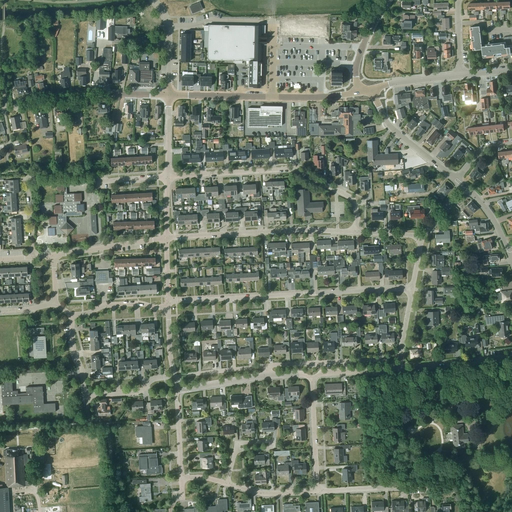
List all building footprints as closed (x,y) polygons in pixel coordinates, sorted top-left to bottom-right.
[(197,3),(189,6),(192,13),(200,10),(197,3)] [(412,28),(412,25),(414,25),(414,16),(403,15),(403,21),(402,21),(402,28),(412,28)] [(440,23),(440,25),(443,25),(443,30),(449,29),(449,18),(444,18),(444,15),(438,16),(438,19),(442,19),(443,23),(440,23)] [(322,22),(293,22),(293,19),(290,19),(288,19),(285,19),(282,19),(282,34),(322,35),(322,22)] [(356,31),(350,30),(350,29),(351,29),(351,23),(342,23),(341,32),(347,32),(347,39),(353,40),(353,36),(356,36),(356,31)] [(244,79),(244,86),(260,87),(261,44),(264,44),(265,39),(265,29),(265,26),(208,25),(208,26),(204,25),(204,30),(204,34),(204,47),(208,47),(207,60),(234,60),(242,61),(244,61),(244,68),(247,68),(247,69),(249,69),(249,78),(247,78),(247,79),(244,79)] [(511,57),(511,36),(503,37),(504,43),(482,46),(480,26),(470,27),(473,50),(482,49),(483,57),(505,55),(506,58),(511,57)] [(411,33),(411,41),(414,41),(414,37),(420,37),(420,33),(411,33)] [(384,44),(392,44),(392,40),(396,40),(396,42),(399,42),(400,35),(398,35),(398,36),(394,36),(394,34),(386,34),(385,35),(385,39),(384,39),(384,44)] [(415,51),(414,51),(414,59),(421,58),(420,53),(424,53),(424,44),(420,44),(414,44),(414,45),(415,51)] [(450,44),(444,44),(444,50),(444,58),(451,57),(451,56),(453,56),(453,50),(450,50),(450,44)] [(436,58),(436,52),(439,52),(439,47),(435,47),(435,48),(428,48),(428,58),(436,58)] [(102,62),(99,62),(99,82),(103,82),(103,83),(109,83),(109,78),(109,72),(111,72),(111,51),(104,51),(104,54),(102,53),(102,62)] [(390,74),(390,70),(388,70),(388,66),(387,66),(387,62),(389,62),(389,52),(382,52),(382,55),(377,55),(377,59),(375,59),(375,69),(382,69),(382,71),(387,71),(387,74),(390,74)] [(130,65),(130,66),(129,83),(153,84),(153,70),(149,70),(149,62),(140,62),(140,66),(132,66),(132,65),(130,65)] [(70,72),(69,72),(69,67),(64,68),(64,70),(63,71),(62,71),(63,72),(60,73),(61,79),(60,79),(59,80),(60,82),(61,83),(60,83),(61,87),(62,87),(68,87),(67,78),(70,78),(70,72)] [(79,85),(82,85),(83,86),(85,86),(85,85),(86,85),(86,76),(86,69),(77,69),(77,74),(78,74),(78,76),(77,76),(77,78),(78,79),(79,80),(79,85)] [(331,83),(331,85),(341,85),(341,83),(341,75),(341,69),(331,69),(331,75),(331,83)] [(122,70),(115,70),(115,76),(113,76),(113,82),(120,82),(120,79),(122,79),(122,70)] [(39,92),(45,91),(45,89),(46,88),(47,87),(47,86),(46,85),(44,85),(44,83),(43,83),(43,80),(44,79),(44,75),(42,75),(42,74),(41,75),(41,76),(38,76),(38,73),(34,74),(35,81),(37,80),(38,83),(35,83),(36,90),(38,91),(39,90),(39,92)] [(179,80),(182,80),(182,85),(187,85),(187,76),(182,76),(182,74),(179,74),(179,80)] [(200,86),(206,86),(206,77),(200,76),(200,74),(197,74),(197,80),(200,80),(200,86)] [(230,88),(230,80),(227,80),(227,74),(221,74),(221,80),(221,84),(221,89),(228,89),(228,88),(230,88)] [(20,80),(14,81),(15,90),(17,89),(18,95),(28,93),(27,87),(26,87),(26,85),(25,85),(25,84),(27,84),(26,81),(20,82),(20,80)] [(487,89),(487,95),(493,95),(497,95),(497,89),(496,89),(496,81),(490,82),(490,89),(487,89)] [(465,89),(464,89),(465,101),(471,101),(471,103),(475,102),(475,95),(472,95),(472,88),(470,88),(470,84),(465,84),(465,89)] [(442,92),(442,95),(443,95),(444,100),(449,99),(450,102),(453,102),(452,94),(449,94),(448,89),(447,89),(447,87),(446,87),(446,86),(443,87),(442,87),(443,91),(442,91),(442,92)] [(430,96),(428,97),(428,100),(429,99),(437,99),(436,96),(437,96),(436,91),(435,91),(435,88),(431,89),(431,92),(430,93),(430,96)] [(414,110),(415,110),(429,108),(428,104),(428,100),(428,97),(425,97),(424,89),(415,90),(412,91),(412,93),(414,110)] [(396,103),(397,103),(402,103),(402,102),(411,101),(410,93),(401,94),(400,94),(395,95),(396,103)] [(412,114),(415,110),(414,110),(410,110),(409,105),(409,102),(411,102),(411,101),(402,102),(402,103),(397,103),(397,109),(397,110),(400,119),(406,117),(405,113),(411,111),(412,114)] [(98,105),(98,110),(96,110),(96,115),(109,115),(109,111),(109,104),(98,105)] [(130,109),(130,105),(125,105),(125,109),(123,109),(123,112),(125,112),(125,113),(128,113),(127,118),(130,118),(133,118),(133,114),(130,114),(130,113),(130,109)] [(141,126),(141,117),(147,117),(147,105),(140,105),(139,114),(136,114),(135,126),(141,126)] [(186,113),(185,112),(184,112),(185,106),(180,106),(180,108),(178,108),(178,120),(175,120),(175,126),(183,127),(183,116),(185,117),(186,115),(186,113)] [(248,108),(247,127),(268,127),(268,125),(281,125),(282,111),(282,106),(260,106),(260,108),(248,108)] [(78,123),(77,114),(78,114),(77,107),(68,107),(69,115),(74,115),(74,117),(73,118),(73,124),(78,123)] [(221,123),(221,116),(214,116),(214,114),(213,114),(213,107),(208,107),(208,108),(207,108),(207,121),(214,121),(214,123),(221,123)] [(240,124),(240,117),(238,117),(238,108),(230,107),(230,114),(227,114),(227,121),(234,121),(234,124),(240,124)] [(331,112),(331,116),(332,117),(338,117),(338,119),(341,119),(341,122),(332,122),(332,125),(319,126),(319,135),(343,135),(343,136),(353,136),(353,135),(363,135),(364,135),(363,134),(362,133),(361,133),(361,132),(360,131),(360,130),(359,129),(359,128),(358,126),(358,125),(358,124),(358,123),(358,119),(359,119),(358,115),(358,108),(353,108),(353,107),(352,107),(347,107),(344,107),(344,108),(338,108),(338,110),(334,110),(334,112),(331,112)] [(65,125),(63,114),(64,114),(63,108),(55,110),(56,119),(61,118),(61,121),(60,121),(61,125),(65,125)] [(292,126),(296,126),(296,135),(306,135),(306,124),(306,118),(304,118),(305,111),(294,111),(294,120),(292,120),(292,126)] [(47,127),(46,121),(44,112),(35,113),(36,122),(40,121),(41,128),(47,127)] [(19,122),(18,116),(10,118),(10,119),(9,119),(10,123),(11,122),(13,129),(20,128),(20,129),(27,128),(25,121),(19,122)] [(412,129),(417,123),(415,121),(417,118),(413,116),(411,118),(412,119),(407,125),(412,129)] [(440,120),(435,127),(439,131),(445,124),(440,120)] [(420,129),(416,133),(421,136),(425,130),(426,131),(430,125),(423,121),(418,127),(420,129)] [(319,135),(319,126),(316,125),(316,123),(309,123),(309,135),(319,135)] [(447,135),(452,139),(457,134),(451,130),(447,135)] [(427,141),(432,145),(437,139),(439,141),(442,137),(441,136),(441,135),(435,131),(432,134),(427,141)] [(458,136),(452,143),(455,146),(461,138),(458,136)] [(265,149),(260,149),(261,158),(269,158),(269,148),(272,148),(271,142),(271,137),(266,138),(265,139),(265,141),(267,142),(268,142),(269,146),(265,146),(265,149)] [(446,141),(440,148),(445,152),(451,145),(453,143),(450,141),(448,138),(446,141)] [(26,144),(29,144),(28,139),(22,140),(22,145),(14,147),(16,154),(28,152),(26,144)] [(287,145),(287,148),(283,148),(284,157),(292,156),(292,147),(295,147),(295,141),(292,141),(292,145),(287,145)] [(367,141),(368,160),(368,161),(373,160),(373,164),(397,163),(397,165),(397,154),(388,154),(388,151),(385,151),(385,154),(377,154),(377,144),(377,141),(366,141),(367,141)] [(271,142),(272,148),(274,148),(275,157),(284,157),(283,148),(278,148),(278,146),(274,146),(274,142),(271,142)] [(248,149),(248,143),(245,143),(246,147),(242,148),(242,150),(237,151),(237,160),(246,159),(246,149),(248,149)] [(261,158),(260,149),(255,150),(255,147),(251,147),(251,143),(248,143),(248,149),(251,149),(252,159),(261,158)] [(237,160),(237,151),(232,151),(232,148),(228,148),(228,144),(225,145),(225,150),(228,150),(229,160),(237,160)] [(214,152),(214,160),(214,161),(223,160),(223,150),(225,150),(225,145),(222,145),(223,149),(219,149),(219,152),(214,152)] [(191,153),(191,160),(191,162),(200,162),(199,152),(202,152),(202,146),(199,146),(199,150),(196,150),(196,153),(191,153)] [(214,161),(214,160),(214,152),(209,152),(209,149),(205,150),(205,146),(202,146),(202,152),(205,152),(206,161),(214,161)] [(467,151),(467,152),(461,146),(459,149),(453,155),(458,160),(463,153),(465,154),(465,155),(468,152),(467,151)] [(152,163),(152,160),(151,156),(147,156),(147,153),(147,148),(144,148),(144,153),(144,156),(145,164),(152,163)] [(182,149),(182,160),(182,163),(191,162),(191,160),(191,153),(186,153),(185,151),(188,151),(188,148),(182,149)] [(308,160),(308,152),(310,152),(310,148),(304,148),(304,152),(301,152),(301,160),(308,160)] [(493,156),(493,151),(488,151),(483,157),(486,159),(487,160),(491,156),(493,156)] [(313,155),(314,165),(317,165),(317,168),(323,168),(323,160),(323,156),(320,156),(317,156),(317,155),(313,155)] [(486,171),(478,165),(475,168),(475,169),(473,172),(470,176),(472,177),(472,178),(474,179),(475,180),(478,176),(481,178),(486,171)] [(424,174),(422,168),(411,171),(412,173),(409,174),(410,179),(416,178),(415,176),(424,174)] [(350,174),(350,171),(345,171),(345,181),(348,180),(348,184),(355,184),(355,175),(355,173),(350,174)] [(368,190),(368,181),(360,182),(360,190),(368,190)] [(272,193),(272,189),(271,182),(265,182),(266,186),(263,186),(263,192),(266,192),(266,189),(269,189),(269,194),(272,193)] [(495,183),(495,186),(493,186),(493,187),(489,188),(489,191),(488,192),(489,193),(490,194),(490,195),(498,193),(497,190),(501,189),(501,188),(504,187),(503,182),(495,183)] [(67,235),(74,228),(67,222),(66,216),(82,215),(82,212),(84,212),(84,204),(80,204),(80,201),(81,201),(81,193),(66,194),(66,183),(57,183),(57,191),(62,191),(63,194),(55,194),(56,202),(60,202),(60,205),(54,205),(55,213),(57,213),(58,216),(49,217),(49,224),(51,224),(51,227),(47,228),(48,235),(55,235),(55,234),(57,234),(57,236),(58,236),(58,234),(65,233),(67,235)] [(243,192),(239,192),(239,198),(246,198),(246,194),(249,193),(248,184),(242,185),(243,192)] [(255,184),(248,184),(249,193),(253,193),(253,197),(259,197),(259,191),(256,191),(255,184)] [(408,193),(423,192),(423,184),(407,185),(408,190),(408,193)] [(433,196),(437,199),(442,193),(444,195),(450,189),(445,184),(441,188),(440,188),(433,196)] [(227,195),(230,195),(229,185),(223,186),(224,193),(220,193),(221,199),(227,199),(227,195)] [(236,185),(229,185),(230,195),(234,194),(234,198),(239,198),(239,192),(237,192),(236,185)] [(217,186),(210,187),(211,196),(215,195),(215,199),(221,199),(220,193),(218,193),(217,186)] [(195,187),(188,188),(188,197),(190,197),(193,197),(193,201),(202,200),(201,194),(195,194),(195,187)] [(201,194),(202,200),(202,203),(205,202),(205,200),(208,200),(208,196),(211,196),(210,187),(204,187),(205,194),(201,194)] [(182,197),(181,188),(175,189),(176,195),(173,196),(173,202),(176,201),(176,198),(180,197),(181,201),(184,201),(184,197),(182,197)] [(190,201),(190,197),(188,197),(188,188),(181,188),(182,197),(184,197),(187,197),(187,201),(190,201)] [(298,215),(309,215),(309,212),(322,211),(322,206),(323,206),(323,202),(309,203),(308,190),(304,190),(304,189),(297,190),(298,215)] [(500,204),(503,211),(508,209),(509,211),(511,209),(511,199),(507,202),(506,198),(502,200),(502,199),(498,201),(498,202),(499,204),(500,204)] [(478,208),(471,201),(463,208),(464,209),(461,212),(466,218),(470,215),(470,216),(478,208)] [(419,205),(407,206),(408,210),(410,210),(410,218),(415,218),(424,217),(424,209),(419,210),(419,206),(419,205)] [(250,209),(250,211),(251,220),(257,220),(257,213),(260,213),(259,206),(254,207),(254,209),(250,209)] [(235,212),(231,212),(231,221),(238,221),(238,214),(240,214),(240,207),(235,208),(235,212)] [(251,220),(250,211),(247,211),(246,207),(240,207),(240,214),(244,214),(244,220),(251,220)] [(227,208),(221,209),(221,215),(225,215),(225,222),(231,221),(231,212),(228,212),(227,208)] [(267,220),(273,220),(273,208),(270,208),(270,212),(267,213),(267,210),(264,210),(264,216),(267,216),(267,220)] [(400,219),(399,212),(393,212),(393,208),(391,208),(391,211),(390,211),(390,212),(390,219),(400,219)] [(202,210),(203,216),(206,216),(206,223),(213,222),(212,213),(209,213),(208,209),(202,210)] [(219,215),(221,215),(221,209),(216,209),(216,213),(212,213),(213,222),(219,222),(219,215)] [(203,216),(202,210),(197,210),(197,214),(192,214),(192,210),(189,210),(189,214),(190,214),(191,224),(197,223),(197,216),(203,216)] [(184,215),(183,215),(179,215),(179,211),(173,211),(174,218),(178,218),(178,224),(184,224),(184,215)] [(479,232),(489,231),(488,226),(487,223),(480,223),(480,225),(477,225),(477,219),(472,220),(469,220),(469,225),(471,225),(472,227),(472,229),(475,228),(476,231),(479,231),(479,232)] [(450,242),(449,230),(443,231),(444,234),(435,234),(435,242),(437,242),(437,245),(443,245),(443,243),(450,242)] [(490,239),(490,238),(481,241),(481,239),(477,240),(480,251),(479,252),(493,248),(491,242),(492,241),(491,239),(490,239)] [(330,250),(334,250),(334,244),(331,244),(331,240),(323,240),(323,249),(330,248),(330,250)] [(354,240),(344,241),(344,249),(348,249),(348,250),(354,249),(354,240)] [(338,249),(344,249),(344,241),(337,241),(337,244),(334,244),(334,250),(338,250),(338,249)] [(285,256),(289,256),(288,250),(285,250),(285,242),(275,243),(276,257),(279,256),(279,251),(285,251),(285,256)] [(274,257),(276,257),(275,243),(267,243),(268,252),(274,252),(274,257)] [(291,250),(288,250),(289,256),(292,256),(292,252),(298,252),(298,257),(300,257),(299,243),(291,244),(291,250)] [(303,262),(303,257),(303,252),(309,251),(309,243),(299,243),(300,257),(301,257),(301,262),(303,262)] [(379,253),(378,246),(367,246),(367,245),(362,245),(362,250),(364,250),(364,251),(364,253),(364,254),(379,253)] [(400,245),(390,245),(384,246),(384,249),(390,249),(390,253),(397,253),(397,255),(401,254),(400,245)] [(211,248),(211,255),(212,255),(212,256),(214,256),(214,255),(220,254),(219,247),(211,248)] [(248,247),(240,248),(241,255),(241,256),(243,256),(243,255),(249,255),(248,247)] [(248,247),(249,255),(249,256),(251,256),(251,254),(257,254),(257,247),(248,247)] [(203,248),(195,249),(195,256),(196,256),(196,257),(198,257),(198,256),(203,255),(203,248)] [(211,248),(203,248),(203,255),(204,255),(204,256),(206,256),(206,255),(211,255),(211,248)] [(227,256),(233,256),(232,248),(224,249),(225,257),(227,257),(227,256)] [(235,255),(241,255),(240,248),(232,248),(233,256),(233,257),(235,257),(235,255)] [(182,257),(187,256),(187,249),(179,249),(179,258),(182,258),(182,257)] [(195,249),(187,249),(187,256),(188,256),(188,257),(190,257),(190,256),(195,256),(195,249)] [(444,266),(443,255),(439,256),(438,254),(432,255),(432,265),(436,265),(436,266),(444,266)] [(486,255),(483,256),(484,260),(487,259),(490,259),(490,262),(495,262),(495,261),(499,261),(498,256),(497,254),(490,255),(486,255)] [(348,275),(352,275),(352,276),(357,276),(357,272),(355,272),(355,265),(357,265),(360,265),(360,259),(357,259),(357,262),(351,262),(351,266),(347,267),(348,275)] [(338,271),(337,265),(338,265),(337,260),(333,260),(333,266),(327,266),(327,275),(334,274),(334,271),(338,271)] [(323,264),(323,265),(316,266),(315,261),(313,261),(313,268),(318,267),(318,275),(327,275),(327,266),(326,263),(325,263),(323,264)] [(286,269),(278,269),(279,269),(279,277),(290,277),(290,274),(290,268),(290,262),(286,263),(286,269)] [(365,280),(379,280),(379,276),(383,276),(382,262),(378,262),(378,272),(365,273),(365,280)] [(269,264),(268,264),(266,264),(266,270),(270,270),(271,278),(279,277),(279,269),(278,269),(275,269),(275,268),(269,268),(269,264)] [(338,265),(337,265),(338,271),(341,271),(341,275),(348,275),(347,267),(345,267),(345,265),(338,265)] [(303,269),(299,269),(299,270),(300,278),(309,277),(309,268),(310,268),(310,266),(306,266),(306,268),(303,268),(303,269)] [(449,274),(449,267),(441,267),(441,270),(432,271),(433,284),(440,283),(440,275),(449,274)] [(300,278),(299,270),(299,269),(293,270),(293,268),(290,268),(290,274),(293,274),(293,278),(300,278)] [(502,268),(495,269),(495,268),(491,268),(491,269),(489,269),(489,273),(491,273),(491,276),(495,276),(502,276),(502,268)] [(391,270),(384,270),(385,277),(389,277),(389,279),(402,278),(401,271),(391,271),(391,270)] [(242,273),(242,281),(250,280),(250,272),(248,272),(248,273),(242,274),(242,273)] [(250,272),(250,280),(259,280),(258,272),(256,272),(256,273),(250,273),(250,272)] [(227,282),(234,281),(234,273),(232,273),(232,274),(226,275),(227,282)] [(234,281),(242,281),(242,273),(240,273),(240,274),(234,274),(234,273),(234,281)] [(197,285),(205,285),(204,276),(203,277),(203,278),(197,278),(197,277),(196,277),(197,285)] [(205,276),(204,276),(205,285),(213,284),(212,276),(211,276),(211,277),(205,278),(205,276)] [(212,276),(213,284),(221,284),(221,276),(219,276),(219,277),(213,277),(213,276),(212,276)] [(181,286),(189,286),(188,277),(187,278),(187,279),(181,279),(181,286)] [(189,286),(197,285),(196,277),(195,277),(195,278),(189,279),(189,277),(188,277),(189,286)] [(79,294),(89,294),(89,287),(93,287),(93,283),(86,283),(86,287),(79,287),(79,289),(76,290),(76,293),(79,293),(79,294)] [(442,303),(442,298),(434,298),(434,290),(426,291),(427,304),(434,303),(437,303),(437,304),(438,305),(441,305),(442,304),(442,303)] [(511,294),(511,295),(511,290),(500,291),(500,293),(496,294),(497,300),(501,300),(502,304),(511,303),(511,302),(511,294)] [(395,312),(394,303),(383,304),(383,310),(379,310),(379,317),(385,316),(385,312),(395,312)] [(378,318),(377,307),(374,307),(374,304),(363,305),(364,314),(374,313),(374,318),(378,318)] [(356,313),(356,305),(343,306),(343,314),(356,313)] [(337,314),(337,307),(325,307),(326,315),(337,314)] [(320,315),(319,308),(308,308),(309,316),(320,315)] [(270,321),(272,321),(272,318),(285,317),(285,309),(271,310),(271,311),(269,312),(270,321)] [(303,316),(302,309),(291,309),(291,317),(303,316)] [(438,325),(437,312),(427,312),(428,325),(438,325)] [(509,336),(508,326),(507,326),(507,322),(504,322),(503,315),(485,317),(486,325),(498,324),(499,337),(509,336)] [(258,328),(258,325),(262,325),(262,329),(267,329),(266,323),(264,323),(263,318),(253,318),(253,323),(250,323),(250,328),(258,328)] [(246,327),(246,319),(236,319),(237,327),(246,327)] [(230,336),(233,335),(233,328),(230,328),(230,320),(229,320),(229,321),(220,321),(220,320),(220,325),(217,325),(217,331),(221,331),(221,329),(227,329),(227,336),(230,336)] [(216,338),(215,325),(212,325),(212,321),(201,321),(202,329),(212,328),(212,333),(213,333),(214,338),(216,338)] [(198,340),(197,326),(194,326),(194,322),(183,322),(184,332),(194,332),(194,337),(195,340),(198,340)] [(379,327),(379,338),(383,338),(383,343),(393,342),(393,333),(386,334),(386,326),(386,325),(378,325),(379,327)] [(46,357),(45,335),(44,335),(44,327),(28,328),(30,355),(34,355),(34,357),(46,357)] [(89,330),(90,337),(98,336),(110,336),(109,327),(105,328),(106,332),(105,333),(98,333),(98,330),(89,330)] [(349,345),(349,337),(349,335),(342,336),(341,327),(337,328),(338,339),(342,338),(343,345),(349,345)] [(379,338),(379,327),(375,327),(375,333),(366,334),(366,344),(376,343),(376,338),(379,338)] [(356,345),(356,338),(360,337),(359,330),(356,330),(356,335),(352,335),(352,337),(349,337),(349,345),(356,345)] [(334,350),(333,342),(337,342),(336,332),(330,333),(330,342),(323,342),(324,351),(334,350)] [(465,346),(475,345),(475,342),(476,341),(477,342),(480,342),(479,335),(475,336),(475,335),(472,335),(472,336),(473,337),(467,338),(467,337),(467,336),(466,336),(466,335),(465,335),(464,335),(461,335),(462,343),(465,343),(465,346)] [(318,351),(317,344),(320,344),(319,338),(314,338),(314,342),(307,343),(308,352),(318,351)] [(302,352),(302,348),(305,348),(304,339),(298,339),(298,342),(291,343),(292,353),(302,352)] [(251,357),(250,351),(253,351),(252,341),(249,341),(249,347),(245,347),(245,349),(238,349),(239,358),(251,357)] [(196,362),(196,357),(199,357),(198,345),(198,342),(194,342),(195,352),(185,352),(186,362),(196,362)] [(286,353),(285,349),(289,349),(288,342),(283,342),(283,345),(274,345),(275,354),(286,353)] [(460,349),(459,342),(452,343),(452,344),(445,345),(446,349),(444,349),(445,353),(455,352),(454,348),(456,348),(456,349),(460,349)] [(215,360),(214,355),(218,355),(217,346),(217,345),(211,345),(211,350),(204,351),(204,361),(215,360)] [(232,359),(231,351),(235,351),(235,345),(228,346),(228,350),(220,350),(221,359),(232,359)] [(269,356),(269,348),(258,349),(258,355),(265,355),(265,356),(269,356)] [(421,357),(421,350),(415,350),(415,349),(410,349),(411,358),(416,358),(416,357),(421,357)] [(137,357),(134,357),(135,361),(131,361),(131,369),(138,369),(137,358),(140,358),(140,351),(137,351),(137,357)] [(55,411),(55,403),(43,404),(42,386),(26,387),(26,393),(18,394),(18,390),(13,391),(12,379),(4,380),(4,384),(1,385),(2,405),(33,403),(34,413),(55,411)] [(345,396),(345,382),(344,382),(344,386),(341,386),(341,384),(332,384),(332,385),(325,385),(325,383),(325,396),(326,396),(326,394),(338,394),(338,393),(340,393),(341,396),(345,396)] [(299,395),(298,386),(288,387),(288,392),(285,392),(285,399),(290,399),(290,395),(299,395)] [(275,388),(268,389),(268,397),(278,396),(278,400),(284,400),(284,394),(280,394),(279,387),(275,388)] [(241,395),(231,396),(231,405),(238,404),(238,407),(239,408),(252,407),(251,396),(247,396),(247,397),(241,397),(241,395)] [(226,409),(226,402),(222,403),(221,397),(210,397),(211,406),(220,405),(221,409),(226,409)] [(110,415),(110,406),(106,407),(106,404),(106,399),(100,399),(100,405),(101,405),(101,406),(101,408),(98,408),(99,415),(110,415)] [(146,403),(146,410),(147,410),(147,414),(154,414),(154,409),(161,408),(161,399),(151,400),(151,403),(146,403)] [(196,401),(192,401),(193,415),(199,414),(199,410),(205,409),(205,407),(207,407),(206,400),(203,401),(203,400),(202,400),(202,399),(196,399),(196,401)] [(142,410),(146,410),(146,403),(142,403),(142,400),(132,401),(132,410),(142,409),(142,410)] [(349,418),(348,410),(350,410),(350,402),(339,403),(340,419),(349,418)] [(303,420),(303,414),(304,414),(304,409),(300,409),(300,406),(292,407),(292,412),(295,412),(296,421),(303,420)] [(253,432),(253,428),(256,427),(255,419),(255,416),(252,416),(252,419),(252,421),(245,421),(245,423),(242,423),(243,433),(253,432)] [(205,432),(205,426),(208,426),(208,422),(210,421),(210,418),(205,418),(205,421),(196,422),(197,433),(205,432)] [(276,424),(276,426),(276,418),(272,418),(272,422),(261,423),(262,431),(274,430),(274,424),(276,424)] [(234,434),(234,429),(236,429),(236,422),(231,422),(231,425),(223,426),(223,434),(234,434)] [(334,442),(342,441),(342,440),(345,439),(345,432),(341,433),(341,429),(345,429),(344,424),(337,425),(337,428),(333,428),(334,442)] [(305,439),(305,428),(299,429),(299,425),(292,425),(292,431),(296,431),(296,440),(305,439)] [(454,448),(464,447),(464,443),(468,442),(467,433),(463,434),(462,425),(450,426),(451,432),(452,432),(454,448)] [(150,437),(150,431),(151,431),(151,426),(150,426),(144,426),(136,427),(136,437),(137,437),(143,436),(143,444),(152,444),(151,437),(150,437)] [(207,450),(207,443),(212,442),(212,437),(205,437),(205,440),(197,441),(198,451),(207,450)] [(343,461),(342,449),(349,448),(349,444),(339,445),(339,449),(334,449),(335,462),(343,461)] [(28,485),(28,480),(24,480),(22,449),(6,449),(6,456),(5,456),(7,486),(28,485)] [(161,475),(162,475),(161,465),(156,465),(155,459),(157,459),(156,452),(156,453),(139,454),(139,458),(141,458),(141,468),(147,468),(147,474),(146,474),(161,473),(161,475)] [(212,453),(204,453),(205,458),(202,458),(203,468),(212,467),(212,461),(212,453)] [(269,465),(269,459),(264,460),(264,455),(254,456),(254,464),(264,464),(264,465),(269,465)] [(305,473),(305,463),(298,464),(298,460),(292,460),(292,468),(295,468),(296,474),(305,473)] [(289,474),(288,469),(291,468),(291,462),(284,462),(284,466),(277,466),(278,475),(289,474)] [(351,481),(351,472),(356,471),(355,465),(347,465),(347,469),(342,469),(343,481),(351,481)] [(266,483),(266,478),(269,478),(269,471),(262,471),(262,475),(255,475),(255,484),(266,483)] [(139,502),(146,501),(145,501),(150,500),(150,493),(150,487),(150,483),(140,484),(140,487),(141,487),(141,496),(139,496),(139,502)] [(0,511),(8,511),(7,488),(2,488),(0,488),(0,511)] [(250,511),(251,511),(251,498),(247,498),(248,503),(241,503),(240,502),(237,502),(238,511),(243,511),(250,511)] [(224,511),(225,508),(227,508),(226,499),(218,500),(218,506),(206,507),(206,511),(205,511),(204,511),(224,511)] [(417,501),(417,502),(414,502),(414,507),(417,506),(417,511),(425,511),(425,506),(428,506),(428,499),(423,499),(423,501),(417,501)] [(392,511),(408,511),(408,505),(404,506),(404,500),(391,501),(392,510),(392,511)] [(388,511),(388,506),(384,507),(383,501),(371,502),(372,511),(382,510),(381,511),(388,511)] [(318,511),(318,502),(305,503),(305,511),(318,511)] [(295,511),(296,511),(300,511),(300,505),(293,505),(293,503),(283,504),(283,511),(289,511),(293,511),(292,511),(295,511)]
